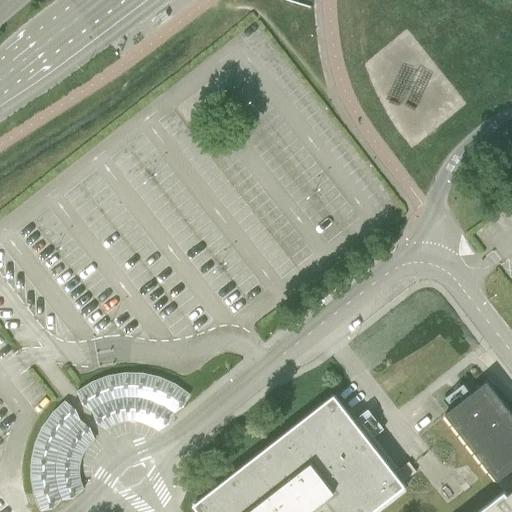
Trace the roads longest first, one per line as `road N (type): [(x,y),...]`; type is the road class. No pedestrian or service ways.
road 1 (unclassified): [(166,452),(388,273),(425,264)]
road 2 (secondary): [(0,89),(114,0)]
road 3 (unclassified): [(511,357),(444,272),(425,264)]
